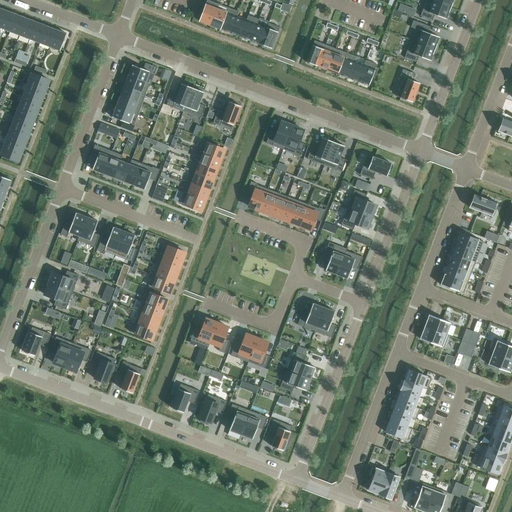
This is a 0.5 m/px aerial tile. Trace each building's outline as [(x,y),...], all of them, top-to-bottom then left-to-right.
[(218,4),(207,0),(206,0),(199,21),(210,25),(218,4)] [(451,8),(430,0),(426,0),(420,16),(432,21),(435,15),(446,19),(451,8)] [(228,8),(218,4),(210,25),(220,29),(228,8)] [(238,12),(228,8),(220,29),(230,33),(236,16),(238,12)] [(410,9),(408,14),(413,16),(414,17),(416,10),(410,8),(410,9)] [(16,15),(6,11),(0,25),(0,27),(9,31),(16,15)] [(26,18),(16,15),(9,31),(19,35),(26,18)] [(258,19),(248,15),(247,20),(240,37),(250,41),(257,24),(258,19)] [(247,20),(236,16),(230,33),(240,37),(247,20)] [(36,22),(26,18),(19,35),(29,39),(36,22)] [(430,27),(413,20),(411,27),(415,29),(411,40),(435,49),(439,37),(428,33),(430,27)] [(46,26),(36,22),(29,39),(40,43),(46,26)] [(280,27),(268,23),(267,28),(260,45),(271,49),(280,27)] [(260,45),(267,28),(257,24),(250,41),(260,45)] [(56,30),(46,26),(40,43),(50,47),(56,30)] [(66,34),(56,30),(50,47),(60,51),(66,34)] [(435,49),(411,40),(404,58),(417,62),(419,56),(430,61),(435,49)] [(324,49),(313,45),(306,62),(317,66),(324,49)] [(335,49),(325,45),(324,49),(317,66),(327,70),(335,49)] [(337,74),(345,52),(335,49),(327,70),(337,74)] [(356,56),(345,52),(337,74),(347,78),(354,61),(356,56)] [(369,86),(377,64),(366,60),(364,65),(357,82),(369,86)] [(357,82),(364,65),(354,61),(347,78),(357,82)] [(145,63),(143,69),(132,65),(128,76),(149,84),(149,85),(150,85),(157,67),(145,63)] [(404,78),(397,97),(412,103),(420,83),(413,81),(416,74),(403,69),(400,76),(404,78)] [(191,73),(189,80),(205,83),(207,76),(191,73)] [(32,74),(28,84),(45,91),(49,80),(32,74)] [(146,94),(149,85),(149,84),(128,76),(124,86),(146,94)] [(153,83),(151,95),(158,96),(160,84),(153,83)] [(41,101),(45,91),(28,84),(24,94),(41,101)] [(181,84),(177,95),(171,93),(166,105),(184,112),(193,88),(181,84)] [(146,94),(124,86),(120,96),(142,104),(146,94)] [(184,112),(201,118),(205,106),(199,104),(204,92),(193,88),(184,112)] [(37,111),(41,101),(24,94),(21,104),(37,111)] [(138,115),(142,104),(120,96),(116,106),(138,115)] [(229,102),(225,113),(218,110),(213,123),(232,130),(241,106),(229,102)] [(34,121),(37,111),(21,104),(17,114),(34,121)] [(112,117),(123,121),(121,128),(132,132),(135,125),(134,125),(138,115),(116,106),(112,117)] [(30,131),(34,121),(17,114),(13,124),(30,131)] [(511,121),(503,119),(498,131),(511,136),(511,121)] [(271,131),(266,143),(283,150),(292,126),(281,122),(277,133),(271,131)] [(26,141),(30,131),(13,124),(9,135),(26,141)] [(292,126),(283,150),(300,156),(305,144),(299,142),(303,130),(292,126)] [(117,138),(120,130),(114,128),(111,136),(117,138)] [(22,151),(26,141),(9,135),(5,145),(22,151)] [(233,140),(227,138),(224,146),(230,148),(233,140)] [(312,147),(307,159),(324,166),(333,142),(322,138),(318,149),(312,147)] [(225,150),(203,142),(199,152),(221,160),(225,150)] [(333,142),(324,166),(341,172),(346,160),(340,158),(344,146),(333,142)] [(18,162),(22,151),(5,145),(1,155),(18,162)] [(112,151),(95,145),(90,156),(96,159),(92,169),(103,174),(112,151)] [(122,155),(112,151),(103,174),(113,178),(120,161),(122,155)] [(217,170),(221,160),(199,152),(195,162),(200,164),(217,170)] [(367,155),(360,175),(372,180),(376,172),(387,176),(392,164),(367,155)] [(134,185),(142,164),(131,160),(130,164),(130,165),(123,181),(134,185)] [(130,165),(130,164),(120,161),(113,178),(123,181),(130,165)] [(159,169),(153,167),(152,168),(142,164),(134,185),(145,189),(149,179),(155,181),(159,169)] [(213,180),(217,170),(200,164),(196,174),(213,180)] [(300,167),(297,177),(303,179),(307,170),(300,167)] [(196,174),(192,172),(188,182),(209,190),(213,180),(196,174)] [(11,180),(0,175),(0,187),(7,190),(11,180)] [(361,181),(358,188),(368,192),(371,185),(361,181)] [(205,201),(209,190),(188,182),(184,192),(205,201)] [(251,182),(246,193),(253,195),(248,206),(259,211),(268,189),(257,185),(258,184),(251,182)] [(342,182),(339,189),(344,191),(347,189),(348,185),(342,182)] [(278,193),(268,189),(259,211),(270,214),(276,198),(278,193)] [(367,195),(355,190),(348,208),(352,210),(352,209),(372,217),(376,205),(364,201),(367,195)] [(201,211),(205,201),(184,192),(180,203),(201,211)] [(474,195),(469,207),(494,216),(498,204),(474,195)] [(286,201),(280,218),(290,222),(298,201),(287,197),(286,201)] [(276,198),(270,214),(280,218),(286,201),(276,198)] [(308,204),(298,201),(290,222),(300,226),(308,204)] [(318,208),(308,204),(300,226),(311,230),(315,219),(321,222),(326,210),(319,208),(318,208)] [(343,219),(341,226),(353,230),(355,224),(367,228),(372,217),(352,209),(352,210),(348,221),(343,219)] [(78,241),(87,217),(76,213),(71,225),(65,222),(60,234),(67,237),(69,232),(79,236),(77,241),(78,241)] [(98,221),(87,217),(78,241),(95,247),(99,235),(94,233),(93,233),(98,221)] [(115,255),(124,231),(113,227),(108,239),(102,236),(97,250),(104,253),(104,251),(115,255)] [(135,236),(124,231),(115,255),(132,262),(137,250),(131,247),(135,236)] [(487,231),(484,238),(496,242),(499,236),(487,231)] [(460,233),(456,243),(479,252),(483,242),(460,233)] [(371,240),(363,237),(361,244),(368,246),(371,240)] [(347,249),(329,242),(324,256),(330,259),(325,270),(336,275),(344,255),(344,256),(347,249)] [(456,243),(452,254),(475,262),(479,252),(456,243)] [(164,244),(160,255),(181,263),(185,253),(164,244)] [(452,254),(448,264),(471,272),(475,262),(452,254)] [(178,273),(181,263),(160,255),(156,265),(178,273)] [(356,255),(354,259),(344,256),(344,255),(336,275),(347,279),(352,267),(358,269),(363,257),(356,255)] [(82,264),(79,271),(86,274),(89,267),(82,264)] [(123,264),(121,270),(127,273),(130,266),(123,264)] [(448,264),(444,274),(467,283),(471,272),(448,264)] [(174,283),(178,273),(156,265),(152,275),(174,283)] [(53,272),(49,284),(72,293),(79,275),(67,271),(65,277),(53,272)] [(101,271),(98,278),(104,280),(106,274),(101,271)] [(444,274),(440,284),(463,293),(467,283),(444,274)] [(170,294),(174,283),(152,275),(148,286),(170,294)] [(66,310),(72,293),(49,284),(44,295),(56,299),(54,305),(66,310)] [(146,291),(142,302),(163,310),(168,299),(146,291)] [(160,320),(163,310),(142,302),(138,312),(160,320)] [(302,313),(297,325),(315,331),(324,308),(313,303),(308,315),(302,313)] [(335,312),(324,308),(315,331),(332,338),(336,326),(330,324),(335,312)] [(55,311),(53,317),(59,319),(61,313),(55,311)] [(156,330),(160,320),(138,312),(134,322),(156,330)] [(429,315),(424,327),(449,336),(449,335),(447,335),(451,323),(429,315)] [(210,342),(217,323),(206,319),(201,331),(195,328),(190,340),(208,347),(210,342)] [(152,341),(156,330),(134,322),(130,332),(152,341)] [(210,342),(220,346),(218,351),(225,353),(230,341),(224,339),(228,327),(217,323),(210,342)] [(46,347),(51,334),(32,327),(23,351),(35,356),(39,345),(46,347)] [(424,327),(420,339),(444,348),(449,336),(424,327)] [(466,329),(462,341),(468,343),(473,331),(466,329)] [(473,331),(468,343),(475,346),(480,334),(473,331)] [(235,344),(231,356),(248,362),(257,338),(246,334),(241,346),(235,344)] [(65,367),(74,343),(56,337),(51,349),(57,351),(53,363),(65,367)] [(257,338),(248,362),(265,369),(270,357),(264,354),(268,343),(257,338)] [(511,346),(495,340),(490,352),(511,359),(511,346)] [(462,341),(457,353),(464,355),(468,343),(462,341)] [(91,350),(74,343),(65,367),(76,372),(81,359),(87,362),(91,350)] [(468,343),(464,355),(471,358),(475,346),(468,343)] [(116,359),(97,352),(92,365),(99,367),(94,379),(106,383),(116,359)] [(294,352),(293,352),(287,370),(310,379),(315,367),(303,363),(305,357),(300,355),(294,352)] [(492,353),(488,364),(510,373),(511,367),(511,359),(490,352),(492,353)] [(123,362),(118,375),(125,377),(120,389),(132,393),(140,374),(142,369),(123,362)] [(408,369),(404,380),(427,389),(431,378),(408,369)] [(310,379),(287,370),(280,388),(292,392),(294,386),(306,391),(310,379)] [(404,380),(400,390),(419,397),(423,388),(427,389),(404,380)] [(264,382),(261,388),(267,390),(270,384),(264,382)] [(180,384),(171,408),(183,413),(188,401),(195,404),(199,391),(180,384)] [(400,390),(396,400),(420,409),(415,407),(419,397),(400,390)] [(208,394),(199,418),(201,419),(200,422),(208,425),(209,422),(211,423),(215,412),(222,414),(227,402),(208,394)] [(396,400),(393,410),(416,419),(420,409),(396,400)] [(250,411),(232,404),(228,416),(234,418),(229,430),(241,434),(250,411)] [(511,408),(499,404),(495,414),(511,420),(511,408)] [(393,410),(389,421),(412,429),(408,427),(411,418),(416,420),(416,419),(393,410)] [(268,418),(250,411),(241,434),(253,439),(257,427),(263,430),(268,418)] [(511,420),(495,414),(491,425),(511,432),(511,420)] [(292,427),(273,419),(268,432),(275,435),(271,446),(283,451),(285,445),(288,446),(291,438),(288,437),(292,427)] [(389,421),(385,431),(408,440),(412,429),(389,421)] [(511,432),(491,425),(495,427),(492,436),(510,443),(511,439),(511,432)] [(483,444),(483,445),(507,453),(510,443),(492,436),(488,446),(483,444)] [(483,445),(479,455),(503,464),(507,453),(483,445)] [(479,455),(475,465),(499,474),(503,464),(479,455)] [(410,465),(405,477),(412,479),(416,467),(410,465)] [(416,467),(412,479),(418,482),(423,470),(416,467)] [(373,475),(368,490),(380,495),(388,473),(376,468),(375,469),(372,468),(370,474),(373,475)] [(388,473),(380,495),(391,499),(400,477),(388,473)] [(455,482),(451,494),(458,497),(462,485),(455,482)] [(423,483),(414,507),(425,511),(435,488),(423,483)] [(462,485),(458,497),(464,499),(469,487),(462,485)] [(435,488),(425,511),(439,511),(447,492),(435,488)] [(469,501),(464,511),(479,511),(482,506),(469,501)]
